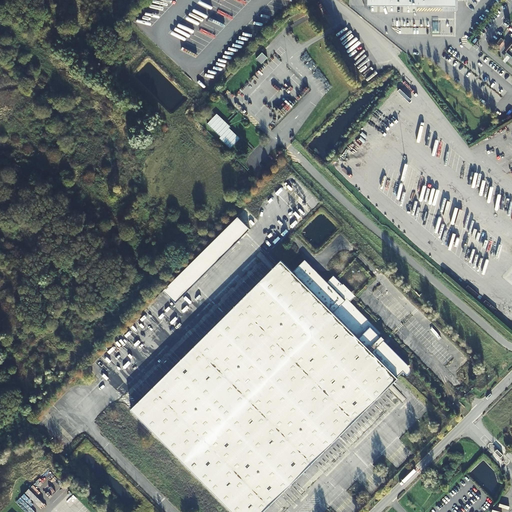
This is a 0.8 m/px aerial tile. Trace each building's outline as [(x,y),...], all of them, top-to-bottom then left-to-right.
[(476,35),(471,42),(475,45),(480,38),(476,35)] [(261,64),(267,57),(262,52),(256,59),(261,64)] [(217,114),(207,124),(220,137),(219,138),(230,149),(240,139),(229,128),(229,126),(217,114)] [(238,217),(229,225),(242,238),(250,230),(238,217)] [(163,291),(176,303),(242,238),(229,225),(163,291)] [(281,260),(131,410),(232,511),(262,511),(398,378),(397,377),(408,367),(401,360),(399,362),(398,360),(400,359),(385,344),(384,345),(382,342),(385,339),(381,336),(380,337),(379,336),(381,334),(373,324),(370,326),(369,325),(371,323),(362,314),(360,316),(358,313),(359,311),(350,302),(349,302),(347,300),(352,294),(343,285),(334,276),(333,276),(337,280),(336,281),(332,277),(327,282),(305,260),(292,272),(281,260)] [(343,284),(343,285),(352,294),(347,300),(349,302),(350,302),(356,296),(343,284)] [(416,301),(414,303),(424,313),(426,311),(416,301)] [(497,449),(494,452),(500,458),(503,455),(497,449)]
